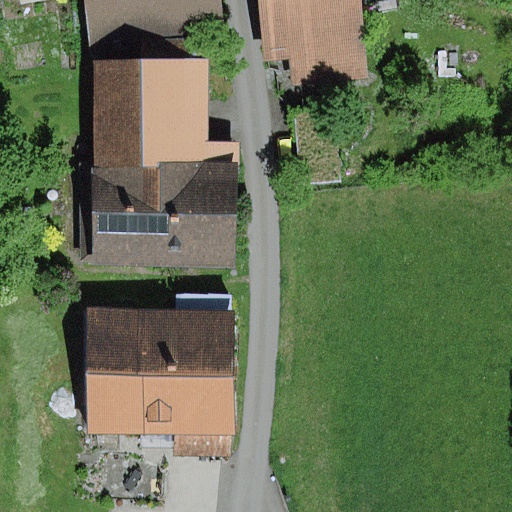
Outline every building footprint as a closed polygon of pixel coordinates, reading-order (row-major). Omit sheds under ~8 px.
[(217,0),(86,0),(92,50),(221,36),(217,0)] [(356,0),(254,0),(261,61),(290,58),(292,85),(365,78),(356,0)] [(204,65),(87,62),(82,268),(233,272),(236,144),(202,143),(204,65)] [(334,110),(293,113),(297,185),(339,182),(334,110)] [(174,313),(88,312),(83,433),(172,434),(172,457),(227,457),(229,297),(175,294),(174,313)]
